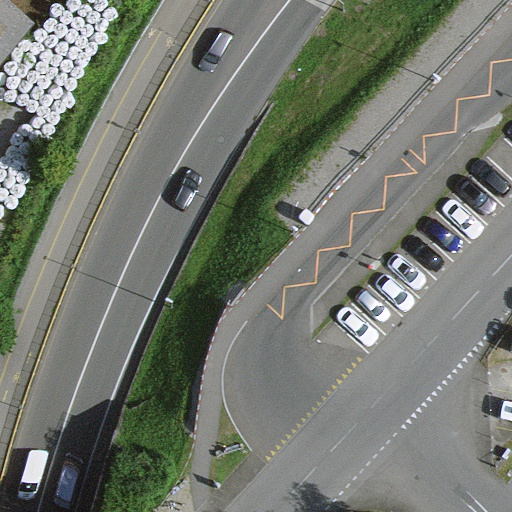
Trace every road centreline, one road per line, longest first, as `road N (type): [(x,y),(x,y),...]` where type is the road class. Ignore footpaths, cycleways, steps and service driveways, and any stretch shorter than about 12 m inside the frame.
road 1 (secondary): [(39,511),(73,399),(137,241),(177,159),(264,20)]
road 2 (unclassified): [(511,260),(274,511)]
